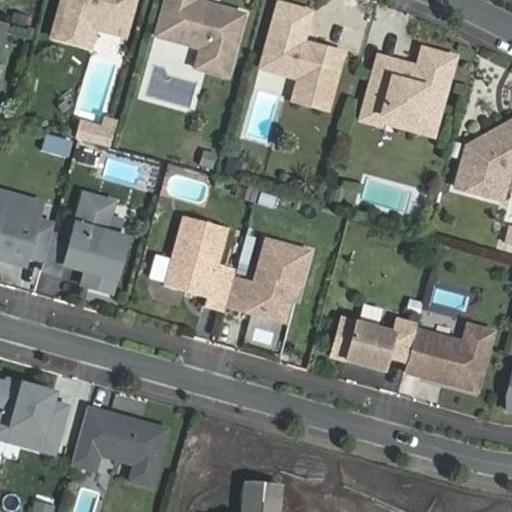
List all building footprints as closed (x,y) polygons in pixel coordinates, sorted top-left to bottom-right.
[(63,0),(53,37),(90,48),(99,19),(127,27),(134,0),(63,0)] [(196,0),(165,0),(155,36),(201,49),(195,69),(227,78),(244,14),(196,1),(196,0)] [(311,13),(278,4),(260,68),(298,79),(292,101),(327,111),(342,55),(302,44),(311,13)] [(439,94),(445,95),(455,58),(423,50),(418,68),(416,74),(398,69),(400,63),(379,57),(361,120),(381,126),(382,121),(384,115),(415,124),(418,114),(432,118),(439,94)] [(398,69),(416,74),(418,68),(400,63),(398,69)] [(384,115),(382,121),(433,135),(445,95),(439,94),(432,118),(418,114),(415,124),(384,115)] [(108,149),(115,124),(106,121),(103,131),(81,124),(77,140),(108,149)] [(511,121),(467,147),(456,188),(495,199),(502,176),(511,169),(511,121)] [(72,143),(46,136),(42,151),(68,158),(72,143)] [(212,168),(216,155),(204,152),(200,165),(212,168)] [(236,177),(240,164),(228,160),(224,173),(236,177)] [(341,189),(330,185),(325,202),(337,205),(341,189)] [(0,208),(37,218),(42,203),(0,190),(0,208)] [(93,274),(90,288),(112,294),(127,238),(106,232),(111,214),(94,209),(97,197),(83,193),(70,239),(51,234),(44,261),(41,270),(59,275),(62,265),(85,272),(93,274)] [(114,202),(97,197),(94,209),(111,214),(114,202)] [(0,258),(24,266),(27,256),(44,261),(51,234),(54,225),(37,220),(37,218),(0,208),(0,258)] [(218,264),(228,229),(185,217),(165,286),(208,298),(205,307),(224,312),(226,307),(234,277),(236,269),(218,264)] [(300,287),(310,251),(265,239),(253,283),(234,277),(226,307),(266,318),(268,312),(282,304),(289,305),(292,293),(294,285),(300,287)] [(81,285),(90,288),(93,274),(85,272),(81,285)] [(298,295),(300,287),(294,285),(292,293),(298,295)] [(266,318),(284,323),(289,305),(282,304),(268,312),(266,318)] [(341,319),(330,357),(383,371),(387,357),(407,362),(415,331),(417,326),(397,321),(394,334),(341,319)] [(407,362),(404,372),(475,392),(491,333),(467,327),(462,344),(415,331),(407,362)] [(53,453),(66,407),(50,403),(52,398),(37,394),(38,389),(7,380),(6,384),(0,405),(0,424),(25,432),(21,444),(53,453)] [(53,393),(38,389),(37,394),(52,398),(53,393)] [(168,430),(87,408),(75,448),(99,455),(134,465),(129,481),(151,488),(168,430)] [(25,432),(0,424),(0,438),(21,444),(25,432)] [(75,448),(71,465),(95,472),(99,455),(75,448)] [(279,511),(282,484),(244,481),(240,511),(279,511)]
